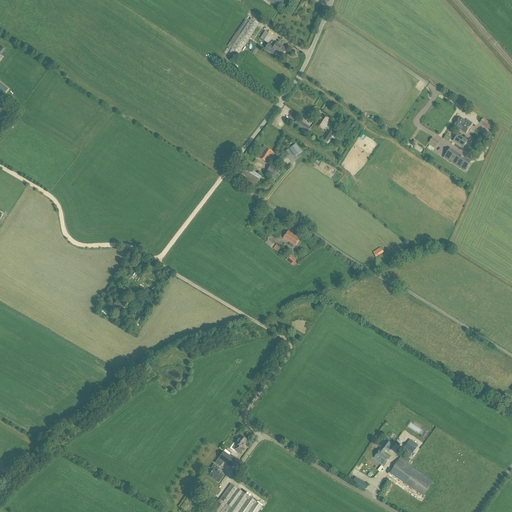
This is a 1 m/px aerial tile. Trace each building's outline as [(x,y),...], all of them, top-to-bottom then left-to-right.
[(265,0),(268,1),(281,8),(285,0),(265,0)] [(240,36),(232,49),(236,52),(240,54),(249,40),(259,24),(252,18),(240,36)] [(266,31),(261,39),(268,44),(273,36),(270,34),(266,31)] [(269,43),(265,50),(273,54),(274,52),(282,57),(283,56),(287,50),(287,49),(277,43),(275,47),(269,43)] [(291,115),(288,120),(308,133),(311,128),(291,115)] [(320,120),(316,125),(324,130),(331,120),(323,115),(322,117),(320,115),(318,119),(320,120)] [(460,119),(454,127),(466,135),(472,125),(467,121),(465,124),(463,122),(463,121),(460,119)] [(483,119),(481,123),(492,131),(495,126),(483,119)] [(274,143),(281,134),(269,126),(263,134),(274,143)] [(329,130),(323,139),(328,143),(334,134),(329,130)] [(458,136),(454,143),(463,149),(468,142),(458,136)] [(435,147),(438,143),(432,139),(429,143),(435,147)] [(301,152),(295,145),(290,149),(295,157),(301,152)] [(265,146),(258,157),(267,163),(274,153),(269,150),(269,149),(265,146)] [(463,159),(449,150),(444,158),(464,171),(466,168),(460,163),(463,159)] [(231,151),(226,158),(228,160),(230,161),(235,154),(231,151)] [(240,163),(235,169),(242,174),(239,178),(255,188),(262,177),(240,163)] [(272,164),(267,172),(276,178),(282,170),(272,164)] [(288,232),(283,240),(295,247),(300,240),(288,232)] [(267,239),(264,242),(265,243),(271,248),(272,248),(272,249),(275,245),(274,244),(268,239),(267,239)] [(238,278),(240,273),(188,243),(182,254),(221,276),(223,272),(236,280),(235,282),(237,284),(240,279),(238,278)] [(381,248),(374,253),(377,257),(385,253),(381,248)] [(291,256),(287,261),(295,268),(296,266),(295,264),(298,261),(291,256)] [(147,290),(140,301),(145,304),(152,292),(147,290)] [(118,300),(114,307),(121,311),(120,313),(123,315),(124,313),(123,312),(127,305),(118,300)] [(104,309),(101,313),(104,315),(110,318),(112,314),(104,309)] [(128,314),(124,319),(131,323),(130,324),(132,325),(133,324),(139,327),(143,320),(135,315),(133,317),(128,314)] [(237,445),(234,449),(240,454),(244,450),(241,448),(246,440),(240,436),(234,444),(237,445)] [(381,447),(375,458),(385,465),(391,457),(386,453),(387,451),(388,451),(393,444),(385,440),(381,447)] [(410,440),(402,452),(412,458),(415,453),(412,451),(414,448),(416,450),(418,446),(410,440)] [(223,452),(219,458),(231,467),(235,460),(223,452)] [(402,455),(390,473),(424,496),(434,482),(408,465),(411,460),(402,455)] [(219,474),(220,473),(217,472),(216,472),(219,469),(214,465),(210,470),(212,471),(209,476),(218,483),(223,477),(219,474)] [(354,478),(352,483),(365,491),(369,485),(356,476),(354,478)] [(213,496),(219,489),(208,482),(207,483),(203,480),(198,485),(213,496)] [(213,511),(218,511),(234,489),(231,487),(230,489),(227,487),(218,499),(221,501),(220,503),(216,501),(215,504),(218,506),(213,511)] [(256,511),(260,507),(256,504),(250,511),(246,511),(253,502),(249,499),(242,510),(238,511),(237,511),(236,511),(246,497),(242,494),(230,511),(256,511)]
